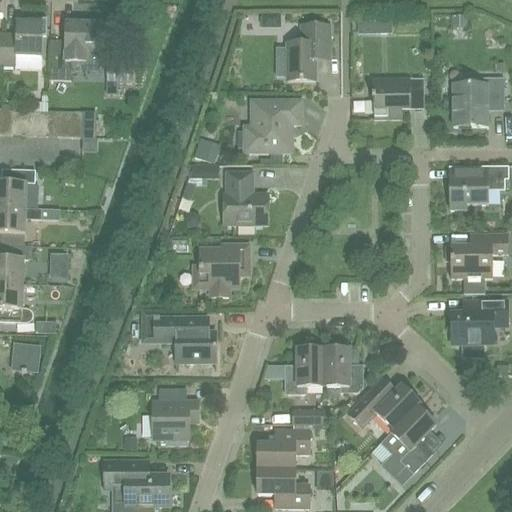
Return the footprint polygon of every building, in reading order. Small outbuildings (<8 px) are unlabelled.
[(466,16),(451,16),(452,27),(466,27),(466,16)] [(4,38),(2,68),(15,69),(15,60),(41,61),(42,38),(47,38),(47,21),(27,21),(27,25),(16,24),(16,38),(4,38)] [(390,34),(390,23),(376,23),(376,34),(390,34)] [(87,55),(101,55),(102,27),(66,26),(66,43),(50,43),(49,72),(49,83),(71,83),(72,64),(86,65),(87,55)] [(329,57),(329,28),(301,28),(301,46),(287,46),(287,51),(279,52),(279,79),(287,79),(287,83),(315,83),(315,57),(329,57)] [(134,85),(135,67),(107,67),(106,97),(117,96),(117,84),(134,85)] [(472,81),(469,83),(469,87),(452,87),(452,129),(487,129),(487,109),(503,108),(503,80),(472,81)] [(423,81),(371,82),(372,102),(373,102),(373,120),(370,120),(370,122),(402,121),(401,112),(410,112),(410,92),(424,92),(423,81)] [(301,127),(301,103),(251,103),(251,129),(244,129),(244,134),(238,134),(238,151),(244,150),(244,155),(269,155),(282,155),(292,155),(292,127),(301,127)] [(12,112),(2,112),(0,112),(0,124),(0,137),(11,138),(12,112)] [(24,112),(16,112),(12,112),(11,138),(23,138),(24,112)] [(35,139),(36,113),(24,112),(23,138),(35,139)] [(46,139),(47,113),(36,113),(35,139),(46,139)] [(58,139),(59,113),(47,113),(46,139),(58,139)] [(70,140),(71,114),(59,113),(58,139),(70,140)] [(82,140),(82,114),(71,114),(70,140),(82,140)] [(95,115),(82,114),(82,140),(95,140),(96,133),(102,133),(102,122),(95,122),(95,115)] [(198,149),(194,161),(212,167),(216,155),(198,149)] [(269,155),(269,167),(282,167),(282,155),(269,155)] [(219,168),(193,167),(189,180),(219,181),(219,168)] [(508,168),(476,169),(476,181),(449,182),(449,213),(466,212),(466,207),(488,207),(487,193),(504,192),(504,182),(508,182),(508,168)] [(285,169),(270,170),(270,182),(286,181),(285,169)] [(0,184),(0,210),(26,211),(27,186),(35,186),(35,174),(2,173),(2,185),(0,184)] [(267,197),(252,197),(252,175),(226,175),(226,197),(223,197),(223,227),(267,227),(267,197)] [(0,248),(25,249),(26,222),(41,222),(41,212),(26,211),(0,210),(0,248)] [(450,263),(450,281),(464,281),(464,293),(480,293),(480,281),(492,281),(492,257),(507,256),(507,236),(477,237),(477,249),(445,249),(445,264),(450,263)] [(248,278),(248,247),(222,247),(222,251),(199,251),(199,269),(193,269),(193,290),(210,290),(210,299),(229,299),(228,290),(239,290),(239,278),(248,278)] [(0,286),(23,287),(24,262),(32,262),(32,250),(25,249),(0,248),(0,286)] [(22,311),(23,287),(0,286),(0,324),(27,325),(30,324),(31,323),(32,320),(32,318),(32,315),(30,312),(26,311),(22,311)] [(479,316),(450,316),(451,346),(462,346),(462,359),(483,359),(482,346),(493,346),(492,328),(507,327),(507,303),(479,304),(479,316)] [(215,366),(215,333),(200,334),(200,319),(157,319),(157,314),(142,314),(142,345),(170,345),(175,350),(175,366),(215,366)] [(34,324),(34,336),(44,336),(44,324),(34,324)] [(323,389),(323,351),(296,351),(296,374),(284,374),(284,394),(287,397),(303,397),(306,394),(306,389),(323,389)] [(349,351),(323,351),(323,389),(340,389),(340,395),(357,395),(362,390),(362,371),(349,371),(349,351)] [(394,433),(417,409),(420,406),(401,388),(382,407),(369,394),(348,416),(361,430),(375,415),(393,432),(390,435),(391,436),(393,433),(394,433)] [(198,418),(198,403),(186,403),(186,391),(158,391),(158,413),(152,413),(152,443),(166,443),(166,448),(187,448),(187,443),(188,443),(188,418),(198,418)] [(122,397),(122,419),(143,419),(143,398),(122,397)] [(432,457),(419,444),(436,427),(417,409),(394,433),(391,436),(381,446),(393,457),(382,469),(402,488),(432,457)] [(322,413),(292,413),(292,427),(322,427),(322,413)] [(257,472),(294,472),(295,457),(308,457),(309,432),(275,432),(275,446),(257,446),(257,472)] [(132,477),(132,463),(104,463),(104,489),(122,488),(122,511),(164,511),(164,507),(168,507),(168,477),(132,477)] [(294,486),(294,472),(257,472),(256,497),(274,497),(274,511),(308,511),(308,486),(294,486)]
